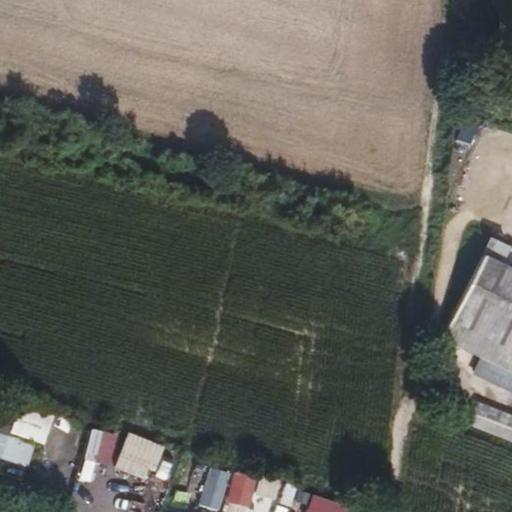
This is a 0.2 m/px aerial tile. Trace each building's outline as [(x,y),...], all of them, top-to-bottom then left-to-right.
[(511,259),(473,239),(430,325),(511,365),(511,259)] [(511,407),(461,387),(452,411),(511,434),(511,407)] [(0,457),(28,465),(34,441),(0,432),(0,457)] [(122,436),(111,464),(142,476),(153,448),(122,436)] [(165,478),(173,458),(154,451),(146,470),(165,478)] [(174,487),(209,495),(215,467),(180,459),(174,487)] [(224,502),(249,506),(254,473),(229,469),(224,502)] [(303,511),(347,511),(350,503),(308,494),(303,511)]
